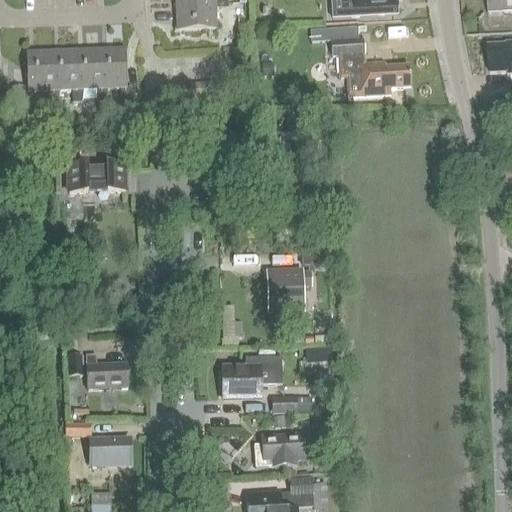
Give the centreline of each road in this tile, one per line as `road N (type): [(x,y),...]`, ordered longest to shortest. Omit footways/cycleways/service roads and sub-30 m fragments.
road 1 (unclassified): [(154,511),(146,219),(154,136)]
road 2 (unclassified): [(502,511),(485,197)]
road 3 (residential): [(485,197),(442,0)]
road 4 (residential): [(135,0),(135,11),(0,15)]
